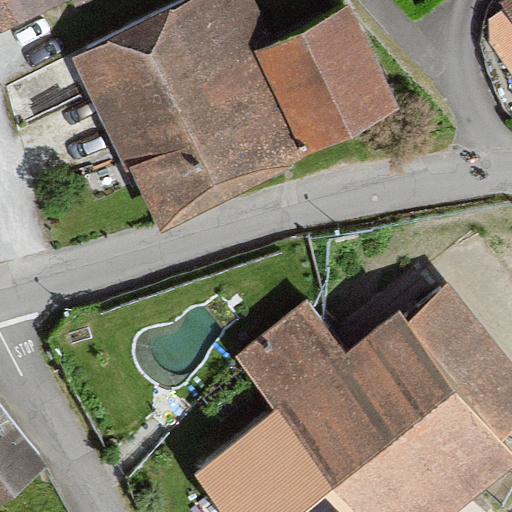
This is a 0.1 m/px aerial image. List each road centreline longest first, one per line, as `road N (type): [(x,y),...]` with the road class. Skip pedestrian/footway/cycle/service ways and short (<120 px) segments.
road 1 (residential): [(0,289),(286,203),(511,173)]
road 2 (residential): [(95,511),(0,334)]
